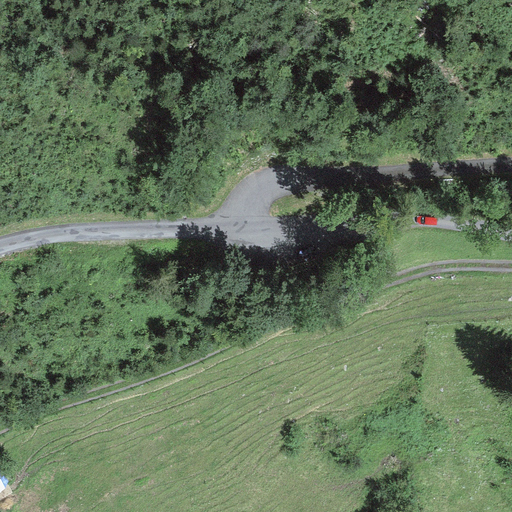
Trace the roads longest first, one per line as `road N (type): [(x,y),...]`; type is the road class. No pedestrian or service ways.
road 1 (track): [(511,265),(406,275),(368,287),(0,430)]
road 2 (unclassified): [(0,247),(55,234),(322,218),(438,220),(511,236)]
road 3 (track): [(511,166),(266,181),(247,191),(238,224)]
